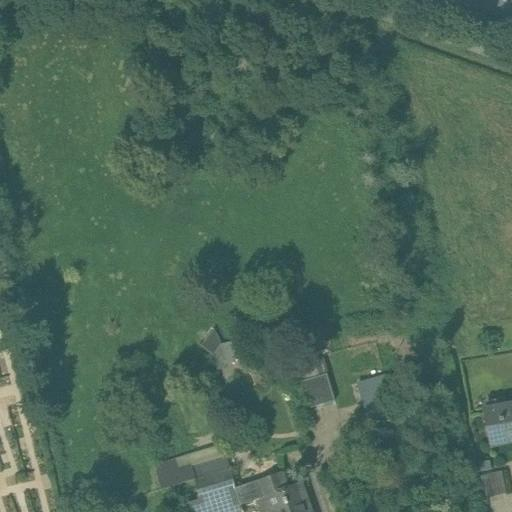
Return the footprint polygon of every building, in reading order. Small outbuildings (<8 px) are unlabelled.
[(227,339),(224,342),(213,328),(197,341),(220,368),(238,353),(227,339)] [(306,376),(312,375),(311,370),(323,367),(320,357),(302,362),(306,376)] [(325,372),(299,381),(308,406),(334,397),(325,372)] [(353,381),(363,419),(390,413),(380,374),(353,381)] [(511,403),(485,409),(485,408),(484,409),(491,447),(492,447),(492,446),(511,442),(511,403)] [(502,472),(481,476),(485,497),(506,493),(502,472)] [(312,511),(302,482),(256,498),(260,511),(312,511)]
